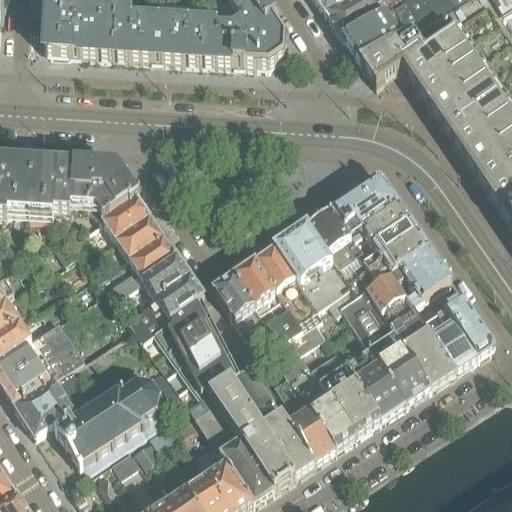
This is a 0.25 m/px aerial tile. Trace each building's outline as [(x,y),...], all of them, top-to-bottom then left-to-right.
[(113,69),(117,20),(70,17),(70,10),(67,9),(68,0),(65,0),(48,0),(46,39),(45,59),(50,65),(113,69)] [(364,0),(309,0),(325,24),(364,0)] [(344,50),(407,14),(399,0),(378,0),(375,2),(373,0),(364,0),(325,24),(343,50),(344,50)] [(413,48),(449,27),(484,5),(480,0),(432,0),(407,14),(344,50),(355,66),(355,67),(364,80),(367,79),(366,77),(388,63),(389,64),(413,48)] [(399,0),(407,14),(432,0),(399,0)] [(511,0),(498,0),(488,6),(487,3),(484,5),(502,36),(508,32),(511,29),(511,0)] [(284,68),(285,50),(278,40),(253,3),(252,1),(234,13),(233,21),(241,33),(232,39),(218,38),(219,33),(203,32),(200,74),(256,78),(269,79),(284,68)] [(511,39),(508,32),(502,36),(484,5),(449,27),(413,48),(389,64),(388,63),(366,77),(367,79),(364,80),(376,97),(403,79),(511,238),(511,39)] [(200,74),(203,32),(203,23),(191,22),(190,31),(133,28),(133,21),(117,20),(113,69),(200,74)] [(29,224),(32,175),(0,172),(0,226),(8,227),(9,223),(29,224)] [(135,208),(121,187),(116,180),(102,179),(32,175),(29,224),(54,226),(54,223),(71,224),(71,218),(97,219),(104,230),(135,208)] [(356,255),(351,248),(399,216),(389,201),(382,191),(376,190),(361,200),(331,220),(308,236),(337,280),(360,264),(363,261),(358,254),(356,255)] [(116,250),(150,228),(136,208),(135,208),(104,230),(102,231),(116,250)] [(372,257),(410,231),(399,216),(351,248),(356,255),(358,254),(367,248),(371,255),(372,257)] [(130,271),(164,249),(150,228),(116,250),(130,271)] [(68,243),(69,230),(62,230),(60,247),(62,248),(68,244),(68,243)] [(347,294),(419,245),(410,231),(372,257),(371,255),(363,261),(360,264),(364,271),(341,286),(347,294)] [(337,280),(308,236),(274,259),(318,321),(330,313),(337,324),(343,321),(341,318),(356,308),(347,294),(341,286),(337,280)] [(391,284),(429,259),(419,245),(347,294),(356,308),(365,302),(369,299),(365,294),(379,284),(383,290),(391,284)] [(143,291),(177,268),(164,249),(130,271),(136,279),(106,300),(114,311),(143,291)] [(94,265),(89,258),(81,264),(86,271),(94,265)] [(323,328),(318,321),(274,259),(255,272),(303,341),(316,332),(323,328)] [(402,301),(440,275),(429,259),(391,284),(402,301)] [(157,311),(191,288),(177,268),(143,291),(157,311)] [(303,341),(255,272),(213,301),(241,341),(245,338),(249,343),(264,332),(281,356),(291,350),(303,341)] [(402,301),(413,317),(451,292),(440,275),(402,301)] [(431,345),(424,334),(413,317),(402,301),(391,284),(383,290),(369,299),(365,302),(429,401),(456,383),(431,345)] [(153,344),(187,319),(201,309),(204,307),(191,288),(157,311),(127,331),(142,352),(153,344)] [(477,369),(439,311),(456,299),(451,292),(413,317),(424,334),(431,345),(456,383),(477,369)] [(0,319),(8,314),(16,309),(5,293),(0,296),(0,319)] [(482,338),(456,299),(439,311),(477,369),(491,361),(492,352),(483,338),(482,338)] [(429,401),(365,302),(356,308),(341,318),(343,321),(369,360),(406,416),(429,401)] [(164,361),(210,327),(201,309),(187,319),(153,344),(164,361)] [(0,349),(22,336),(8,314),(0,319),(0,349)] [(176,377),(220,345),(210,327),(164,361),(176,377)] [(72,379),(85,371),(60,332),(52,337),(50,334),(43,338),(45,342),(36,348),(0,371),(0,394),(15,417),(72,379)] [(382,431),(345,376),(337,363),(336,364),(312,379),(301,363),(325,347),(316,332),(303,341),(291,350),(356,449),(382,431)] [(0,371),(36,348),(34,344),(29,347),(22,336),(0,349),(0,371)] [(188,393),(229,363),(220,345),(176,377),(188,393)] [(356,449),(291,350),(281,356),(273,362),(293,391),(338,460),(356,449)] [(406,416),(369,360),(345,376),(382,431),(406,416)] [(228,391),(227,390),(239,381),(229,363),(188,393),(200,409),(209,403),(228,391)] [(316,475),(289,432),(252,376),(228,391),(209,403),(274,503),(316,475)] [(148,443),(175,426),(174,425),(179,421),(177,418),(172,421),(162,408),(161,408),(153,396),(137,393),(133,387),(113,400),(107,390),(88,403),(72,379),(15,417),(35,448),(56,434),(59,438),(55,441),(58,444),(58,443),(79,476),(81,479),(84,477),(85,478),(113,457),(144,438),(148,443)] [(338,460),(293,391),(291,392),(287,386),(274,394),(289,416),(297,411),(304,423),(289,432),(316,475),(336,462),(335,462),(338,460)] [(259,511),(274,503),(209,403),(200,409),(189,416),(214,457),(226,476),(250,511),(259,511)] [(146,467),(138,455),(130,460),(138,472),(146,467)] [(250,511),(226,476),(206,489),(220,511),(250,511)] [(0,511),(4,511),(15,505),(1,484),(0,485),(0,511)] [(107,498),(108,485),(97,485),(97,496),(101,496),(101,501),(107,510),(112,506),(107,498)] [(220,511),(206,489),(184,503),(190,511),(220,511)] [(80,497),(72,502),(78,511),(79,511),(87,507),(80,497)] [(190,511),(184,503),(171,511),(190,511)]
